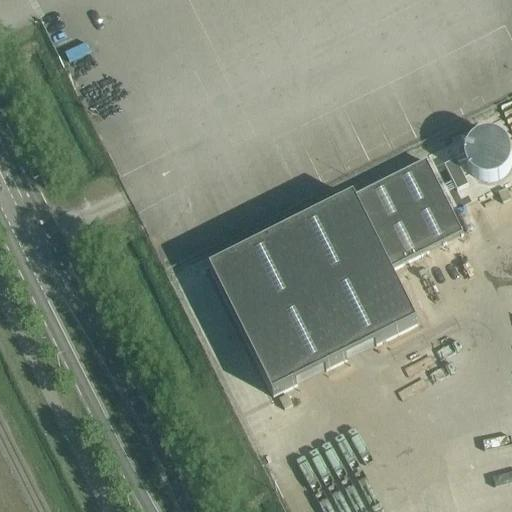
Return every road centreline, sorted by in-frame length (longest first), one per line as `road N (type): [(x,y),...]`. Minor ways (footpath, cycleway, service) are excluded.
road 1 (tertiary): [(185,511),(0,141)]
road 2 (tertiary): [(0,222),(149,511)]
